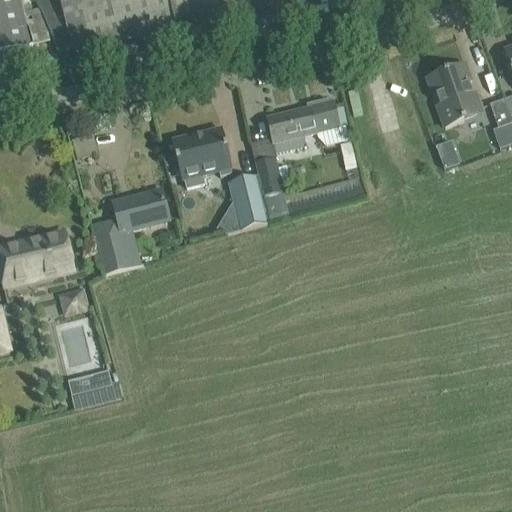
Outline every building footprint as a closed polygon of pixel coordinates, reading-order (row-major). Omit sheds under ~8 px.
[(0,0),(0,57),(33,49),(20,0),(0,0)] [(35,0),(41,12),(46,23),(59,54),(72,51),(148,31),(210,15),(267,0),(35,0)] [(482,113),(475,95),(473,96),(469,87),(472,86),(465,68),(428,82),(434,99),(437,98),(440,108),(437,109),(446,131),(464,125),(463,120),(482,113)] [(511,120),(505,102),(490,107),(499,132),(511,127),(511,120)] [(308,112),(268,122),(270,131),(273,141),(273,142),(276,157),(305,151),(303,141),(316,138),(317,138),(339,133),(333,106),(329,107),(329,103),(307,108),(308,112)] [(232,178),(231,172),(232,172),(223,133),(172,144),(182,183),(184,183),(187,192),(204,188),(202,178),(219,175),(220,180),(232,178)] [(290,220),(277,161),(256,166),(270,224),(290,220)] [(233,199),(242,234),(270,227),(270,224),(258,179),(230,186),(233,199)] [(362,180),(286,200),(291,220),(367,200),(362,180)] [(171,225),(161,192),(111,205),(115,221),(91,228),(104,278),(141,269),(132,235),(171,225)] [(25,248),(25,245),(0,250),(0,273),(3,286),(29,280),(29,282),(30,283),(75,272),(67,238),(25,248)] [(61,294),(64,317),(90,314),(87,291),(61,294)] [(0,356),(13,354),(2,308),(0,308),(0,356)] [(108,376),(93,380),(96,394),(112,390),(108,376)]
